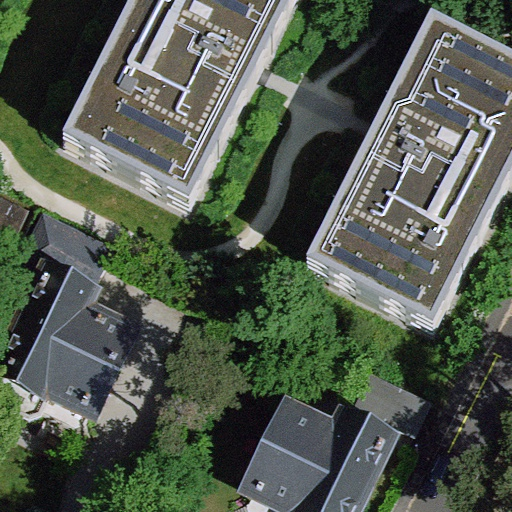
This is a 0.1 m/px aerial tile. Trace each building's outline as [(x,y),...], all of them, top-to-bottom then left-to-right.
[(311,0),(156,0),(75,162),(199,224),(311,0)] [(511,195),(511,72),(438,36),(315,278),(439,340),(511,195)] [(31,216),(0,200),(0,266),(5,269),(31,216)] [(90,305),(50,287),(5,377),(8,378),(52,400),(93,420),(132,343),(83,320),(90,305)] [(52,400),(8,378),(0,394),(0,409),(0,410),(31,425),(42,421),(52,400)] [(359,414),(416,441),(432,407),(375,379),(359,414)] [(357,511),(390,451),(348,432),(341,446),(292,422),(254,498),(283,511),(357,511)]
